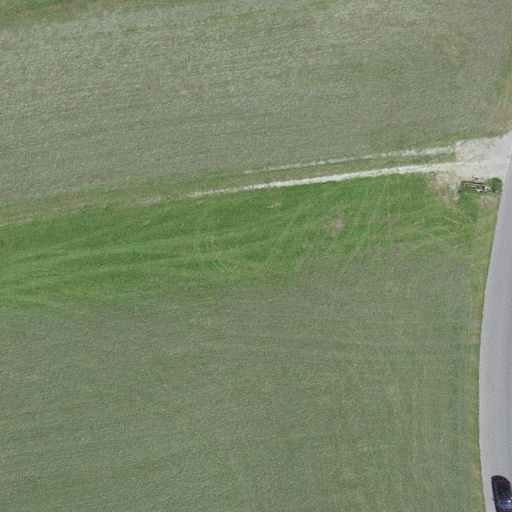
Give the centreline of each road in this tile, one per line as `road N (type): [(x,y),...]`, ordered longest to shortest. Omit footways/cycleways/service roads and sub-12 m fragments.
road 1 (track): [(511,155),(331,171),(0,219)]
road 2 (residential): [(511,293),(504,382),(511,499)]
